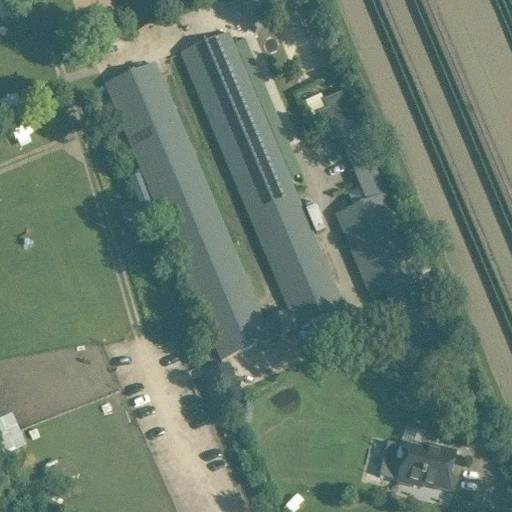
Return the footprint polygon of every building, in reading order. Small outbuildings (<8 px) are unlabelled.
[(123,0),(128,28),(147,25),(143,0),(123,0)] [(228,35),(180,55),(285,305),(287,312),(296,331),(345,310),(289,180),(298,176),(278,127),(269,131),(228,35)] [(154,66),(105,87),(221,362),(270,342),(261,322),(259,316),(154,66)] [(419,279),(356,131),(341,96),(334,99),(323,103),(326,112),(318,115),(329,142),(338,139),(366,206),(336,218),(370,300),(419,279)] [(137,175),(128,178),(144,220),(153,217),(137,175)] [(222,367),(208,373),(222,407),(241,399),(238,390),(228,368),(227,365),(222,367)] [(251,406),(236,403),(233,424),(247,426),(251,406)] [(387,443),(378,477),(397,482),(397,484),(421,490),(421,487),(452,495),(455,483),(449,481),(455,455),(422,447),(401,441),(400,446),(387,443)]
